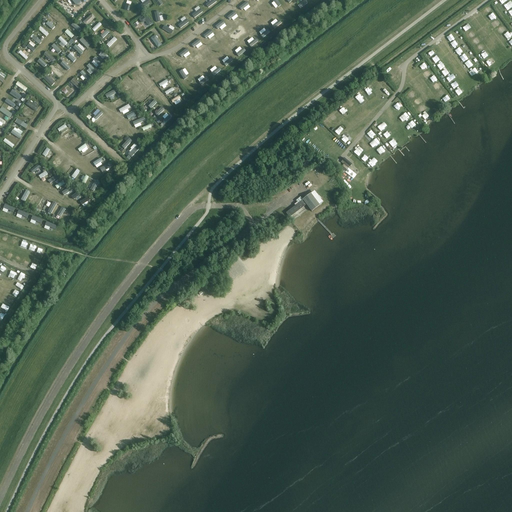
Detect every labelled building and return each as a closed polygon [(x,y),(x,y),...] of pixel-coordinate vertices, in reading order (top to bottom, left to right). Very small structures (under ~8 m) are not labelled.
[(159,0),(156,2),(161,9),(164,7),(159,0)] [(305,0),(297,6),(299,9),(308,3),(305,0)] [(213,2),(206,8),(210,11),(216,5),(213,2)] [(247,2),(239,8),(242,11),(249,5),(247,2)] [(147,3),(140,9),(142,12),(150,7),(147,3)] [(236,8),(233,10),(239,18),(241,16),(236,8)] [(192,18),(196,22),(202,16),(198,12),(192,18)] [(235,12),(227,17),(230,20),(237,15),(235,12)] [(92,14),(83,22),(86,26),(96,18),(92,14)] [(154,24),(147,15),(140,20),(143,24),(146,22),(150,27),(154,24)] [(249,18),(246,19),(252,28),(254,26),(249,18)] [(280,20),(272,26),(274,29),(282,23),(280,20)] [(45,23),(52,30),(55,27),(48,21),(45,23)] [(223,21),(215,27),(218,30),(225,24),(223,21)] [(71,26),(77,32),(80,30),(73,23),(71,26)] [(92,30),(94,32),(102,25),(99,23),(92,30)] [(219,32),(221,34),(228,29),(226,26),(219,32)] [(38,30),(46,37),(49,35),(41,27),(38,30)] [(163,32),(168,37),(171,33),(166,28),(163,32)] [(64,33),(71,39),(74,35),(67,29),(64,33)] [(100,36),(102,39),(109,33),(106,30),(100,36)] [(211,30),(203,36),(206,39),(213,34),(211,30)] [(268,30),(261,35),(263,38),(271,33),(268,30)] [(155,35),(151,38),(158,48),(162,45),(157,38),(155,35)] [(32,38),(39,45),(42,43),(34,36),(32,38)] [(58,40),(65,46),(67,43),(60,36),(58,40)] [(106,45),(109,48),(117,41),(114,38),(106,45)] [(87,49),(90,46),(83,39),(80,41),(87,49)] [(256,39),(249,44),(251,47),(258,42),(256,39)] [(199,40),(191,45),(194,49),(201,43),(199,40)] [(238,40),(232,45),(235,48),(241,43),(238,40)] [(51,47),(58,54),(62,50),(54,43),(51,47)] [(27,46),(33,52),(35,50),(29,44),(27,46)] [(80,56),(83,53),(77,45),(73,49),(80,56)] [(115,54),(117,57),(125,51),(123,48),(115,54)] [(243,48),(236,54),(239,57),(246,52),(243,48)] [(187,49),(179,54),(182,58),(189,52),(187,49)] [(18,53),(25,60),(28,57),(21,51),(18,53)] [(43,55),(51,62),(54,58),(47,51),(43,55)] [(237,62),(240,60),(235,53),(232,55),(237,62)] [(73,62),(76,60),(71,54),(68,57),(73,62)] [(92,59),(99,67),(102,64),(95,56),(92,59)] [(196,60),(202,66),(206,63),(200,56),(196,60)] [(231,58),(224,64),(226,67),(234,61),(231,58)] [(38,62),(44,68),(47,65),(40,59),(38,62)] [(86,66),(92,73),(95,71),(89,64),(86,66)] [(149,74),(158,69),(156,66),(147,71),(149,74)] [(60,78),(62,76),(55,68),(52,70),(60,78)] [(219,68),(211,73),(214,76),(221,71),(219,68)] [(79,73),(85,80),(89,77),(82,70),(79,73)] [(179,72),(184,81),(188,78),(182,70),(179,72)] [(162,73),(153,79),(155,82),(164,76),(162,73)] [(51,87),(54,84),(47,76),(44,79),(51,87)] [(71,82),(79,91),(82,88),(74,80),(71,82)] [(16,85),(26,91),(28,88),(18,82),(16,85)] [(133,83),(125,90),(128,93),(136,85),(133,83)] [(114,90),(105,95),(107,99),(116,94),(114,90)] [(11,94),(18,99),(20,96),(13,91),(11,94)] [(29,100),(26,103),(37,110),(39,107),(29,100)] [(155,101),(148,106),(151,109),(157,104),(155,101)] [(129,105),(119,110),(121,113),(131,108),(129,105)] [(0,109),(0,110),(9,117),(12,113),(2,107),(0,109)] [(162,108),(155,114),(157,116),(164,110),(162,108)] [(92,119),(95,122),(103,114),(100,111),(92,119)] [(170,115),(163,122),(165,124),(172,118),(170,115)] [(144,117),(133,123),(135,126),(146,121),(144,117)] [(18,118),(16,122),(24,128),(27,125),(18,118)] [(11,132),(19,138),(21,135),(13,129),(11,132)] [(3,141),(12,147),(15,144),(6,138),(3,141)] [(121,147),(124,149),(131,141),(128,138),(121,147)] [(74,149),(83,145),(81,140),(72,144),(74,149)] [(129,154),(132,158),(140,150),(136,147),(129,154)] [(101,157),(93,162),(95,165),(103,160),(101,157)] [(348,169),(352,164),(345,158),(341,162),(348,169)] [(60,172),(65,162),(62,161),(57,170),(60,172)] [(111,163),(100,168),(102,172),(112,166),(111,163)] [(31,169),(33,173),(41,168),(38,164),(31,169)] [(71,177),(74,179),(79,171),(76,169),(71,177)] [(47,170),(38,175),(40,178),(49,173),(47,170)] [(56,175),(49,180),(51,183),(58,178),(56,175)] [(95,180),(89,188),(92,190),(98,182),(95,180)] [(73,185),(63,192),(64,195),(75,188),(73,185)] [(26,190),(21,199),(24,201),(30,192),(26,190)] [(81,191),(73,197),(74,199),(83,194),(81,191)] [(302,199),(303,200),(306,204),(312,212),(320,206),(311,193),(302,199)] [(38,197),(35,195),(30,203),(33,205),(38,197)] [(89,196),(80,201),(82,205),(91,199),(89,196)] [(48,200),(44,198),(38,208),(42,210),(48,200)] [(336,199),(332,201),(336,208),(340,205),(336,199)] [(306,204),(303,200),(286,213),(289,217),(306,204)] [(53,201),(47,212),(51,214),(57,203),(53,201)] [(15,208),(5,204),(3,208),(13,212),(15,208)] [(58,219),(61,221),(66,213),(63,211),(58,219)] [(57,225),(46,221),(45,225),(55,229),(57,225)]
